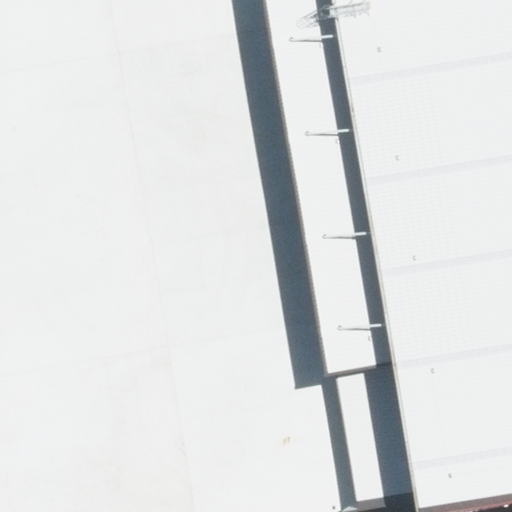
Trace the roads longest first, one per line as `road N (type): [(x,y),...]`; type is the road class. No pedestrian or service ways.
road 1 (unknown): [(31,136),(511,128)]
road 2 (unknown): [(31,136),(35,0)]
